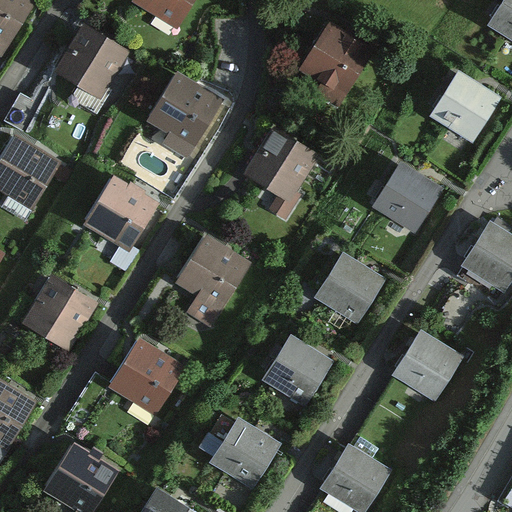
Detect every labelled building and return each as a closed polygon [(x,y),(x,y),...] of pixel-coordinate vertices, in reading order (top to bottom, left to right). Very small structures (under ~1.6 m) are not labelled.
[(0,0),(0,55),(32,4),(25,0),(0,0)] [(193,0),(133,0),(129,9),(175,33),(193,0)] [(511,0),(503,0),(489,26),(511,39),(511,0)] [(336,109),(372,53),(326,24),(294,73),(317,88),(313,94),(336,109)] [(126,60),(78,30),(50,74),(99,104),(126,60)] [(475,142),(500,97),(455,73),(430,117),(475,142)] [(184,162),(218,103),(170,75),(142,124),(162,136),(156,146),(184,162)] [(240,178),(276,198),(268,211),(284,221),(299,195),(297,194),(319,158),(270,128),(240,178)] [(59,165),(11,138),(0,157),(0,196),(31,214),(59,165)] [(441,190),(398,164),(372,208),(415,233),(441,190)] [(156,207),(106,179),(78,229),(115,250),(106,266),(122,275),(134,254),(131,252),(156,207)] [(505,293),(511,281),(511,232),(490,219),(460,264),(505,293)] [(171,288),(192,302),(185,314),(208,330),(248,269),(202,239),(171,288)] [(385,282),(340,254),(312,299),(357,327),(385,282)] [(73,345),(93,307),(47,283),(27,321),(73,345)] [(434,404),(462,356),(418,330),(390,379),(434,404)] [(304,412),(331,365),(286,339),(259,386),(304,412)] [(177,373),(131,345),(109,382),(155,410),(177,373)] [(39,398),(0,373),(0,440),(8,446),(39,398)] [(252,485),(278,447),(236,418),(209,456),(252,485)] [(88,511),(122,463),(101,449),(104,445),(94,438),(91,442),(75,432),(43,479),(77,502),(69,511),(88,511)] [(355,511),(366,511),(390,470),(345,445),(319,491),(355,511)] [(182,511),(157,496),(146,511),(182,511)]
